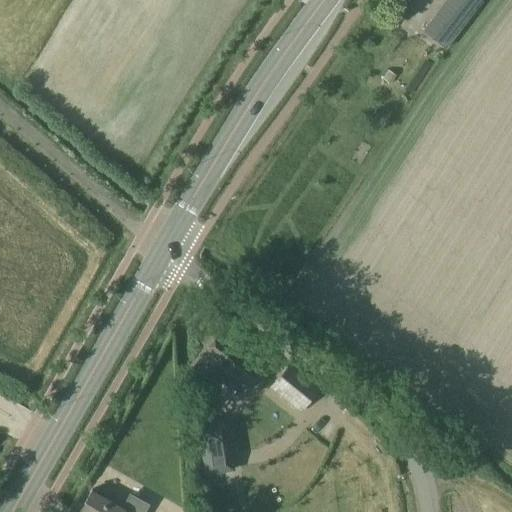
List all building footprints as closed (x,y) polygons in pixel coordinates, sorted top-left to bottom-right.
[(446,49),(482,1),(480,0),(448,0),(424,32),(446,49)] [(242,394),(266,363),(238,341),(240,338),(226,327),(192,369),(216,388),(223,379),(242,394)] [(300,411),(317,389),(286,364),(268,387),(300,411)] [(261,432),(275,410),(254,397),(240,418),(261,432)] [(225,421),(195,425),(203,477),(233,472),(225,421)] [(333,474),(313,475),(313,511),(357,511),(356,475),(333,475),(333,474)] [(233,496),(284,497),(284,483),(234,482),(233,496)] [(359,483),(361,507),(376,506),(374,482),(359,483)] [(144,511),(147,506),(128,495),(123,505),(93,489),(79,511),(144,511)]
